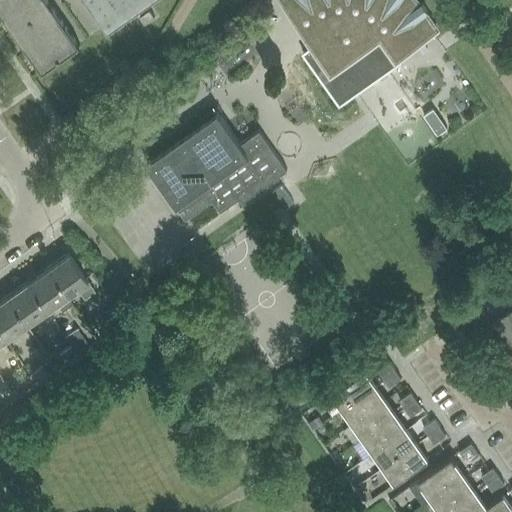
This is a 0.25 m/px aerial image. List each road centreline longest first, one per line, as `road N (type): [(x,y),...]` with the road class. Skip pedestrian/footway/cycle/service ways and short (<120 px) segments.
road 1 (unclassified): [(0,244),(46,212),(0,146)]
road 2 (residential): [(511,424),(505,414),(481,413),(428,340)]
